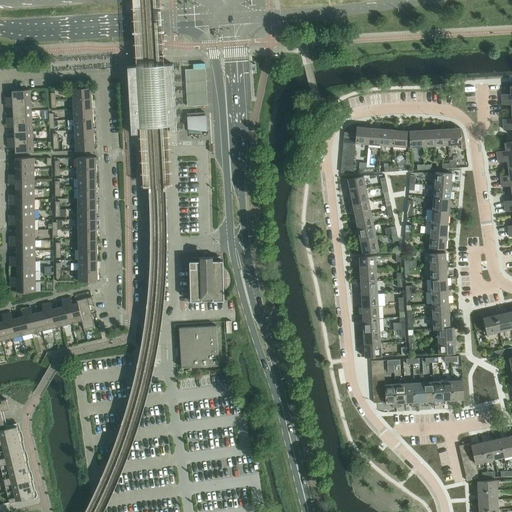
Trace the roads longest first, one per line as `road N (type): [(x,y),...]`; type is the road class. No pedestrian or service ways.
road 1 (unclassified): [(511,281),(489,248),(474,134),(460,115),(362,112),(338,122),(326,139),(354,395),(427,478),(443,511)]
road 2 (secondary): [(309,511),(236,239)]
road 3 (unclassified): [(142,321),(115,317),(102,75)]
road 4 (secondary): [(236,239),(244,216),(232,17)]
road 5 (secondary): [(211,18),(227,219),(236,239)]
road 6 (secondary): [(0,26),(211,18)]
road 7 (secondary): [(232,17),(406,0)]
